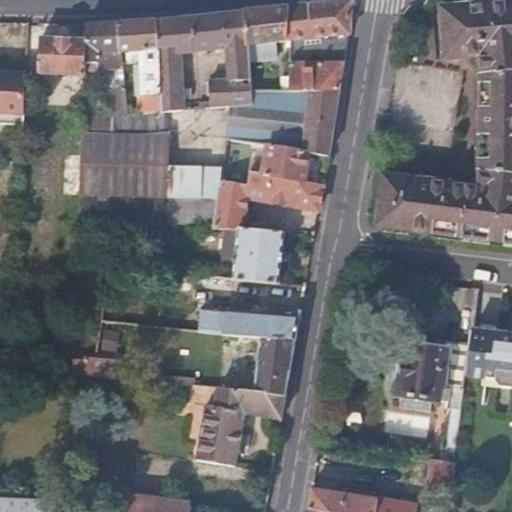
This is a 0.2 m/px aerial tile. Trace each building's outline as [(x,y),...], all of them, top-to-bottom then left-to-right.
[(352,2),(309,6),(310,20),(292,23),(294,43),(298,42),(296,79),(295,93),(312,93),(342,93),(350,45),(352,38),(352,2)] [(511,2),(445,9),(449,61),(483,58),(486,75),(480,185),(386,174),(380,225),(511,240),(511,2)] [(309,6),(245,14),(254,48),(258,47),(294,43),(292,23),(310,20),(309,6)] [(245,14),(157,23),(159,52),(161,97),(161,111),(164,111),(181,110),(181,102),(184,101),(184,93),(182,90),(181,57),(227,47),(229,80),(210,81),(210,101),(205,102),(205,109),(232,107),(254,106),(254,93),(256,70),(258,47),(254,48),(245,14)] [(157,23),(118,26),(119,54),(139,53),(141,97),(161,97),(159,52),(157,23)] [(118,26),(88,27),(87,45),(86,65),(96,65),(95,72),(120,74),(120,69),(119,54),(118,26)] [(41,43),(39,75),(85,77),(86,65),(87,45),(41,43)] [(269,70),(256,70),(254,93),(270,93),(269,70)] [(25,76),(0,74),(0,126),(22,128),(25,76)] [(295,93),(296,79),(289,78),(287,93),(295,93)] [(115,116),(123,115),(121,88),(107,89),(109,116),(110,116),(115,116)] [(270,93),(254,93),(254,106),(232,107),(227,139),(270,148),(303,154),(312,93),(295,93),(287,93),(270,93)] [(330,160),(342,93),(312,93),(303,154),(311,156),(330,160)] [(161,111),(161,97),(141,97),(138,97),(139,114),(161,113),(161,111)] [(139,114),(123,115),(115,116),(117,137),(165,135),(164,111),(161,111),(161,113),(139,114)] [(109,116),(83,118),(81,155),(79,196),(167,196),(169,166),(171,134),(165,135),(117,137),(115,116),(110,116),(109,116)] [(311,156),(303,154),(270,148),(266,171),(258,170),(257,175),(250,174),(248,182),(305,186),(311,156)] [(223,166),(169,166),(167,196),(219,196),(221,179),(223,166)] [(320,213),(325,188),(305,186),(248,182),(221,179),(219,196),(215,222),(214,227),(236,229),(245,230),(249,199),(320,213)] [(167,196),(79,196),(77,222),(215,222),(219,196),(167,196)] [(288,235),(245,230),(236,229),(235,237),(234,238),(231,261),(238,262),(235,279),(281,286),(288,235)] [(296,343),(301,319),(229,308),(235,279),(173,274),(170,293),(197,299),(197,307),(207,309),(206,318),(123,309),(129,271),(111,269),(101,324),(264,342),(296,343)] [(443,298),(445,287),(414,283),(413,294),(443,298)] [(511,336),(470,332),(467,348),(463,378),(495,381),(499,388),(511,389),(511,336)] [(287,398),(296,343),(264,342),(255,395),(287,398)] [(463,378),(467,348),(445,345),(443,353),(407,348),(399,399),(446,405),(446,411),(458,412),(463,378)] [(114,374),(115,359),(74,355),(72,370),(114,374)] [(283,422),(287,398),(255,395),(218,391),(215,407),(205,408),(197,463),(236,469),(245,416),(283,422)] [(317,450),(316,457),(324,459),(325,452),(317,450)] [(447,491),(452,457),(440,455),(439,465),(430,464),(427,488),(447,491)] [(306,511),(411,511),(412,507),(373,501),(375,491),(339,486),(337,496),(310,492),(306,511)] [(0,501),(0,511),(62,511),(63,505),(0,501)] [(192,511),(193,510),(125,503),(124,511),(192,511)]
